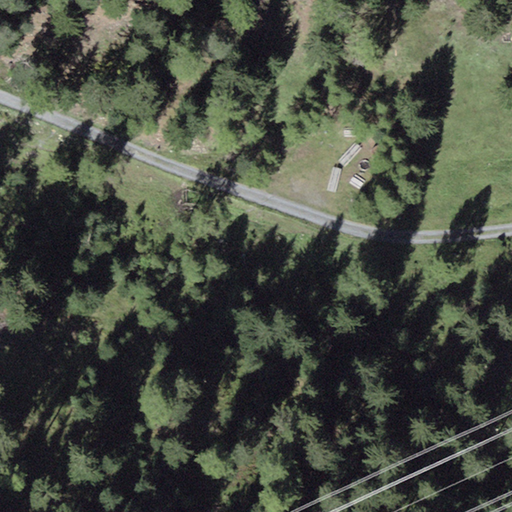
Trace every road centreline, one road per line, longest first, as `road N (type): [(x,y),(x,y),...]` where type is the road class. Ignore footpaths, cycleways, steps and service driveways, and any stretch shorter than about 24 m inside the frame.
road 1 (track): [(341,232),(0,102)]
road 2 (track): [(341,232),(511,230)]
